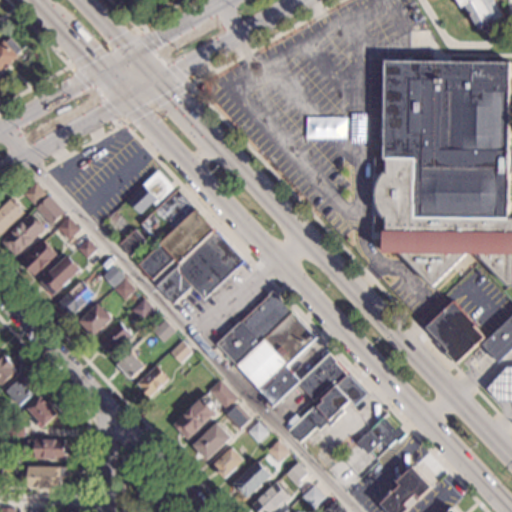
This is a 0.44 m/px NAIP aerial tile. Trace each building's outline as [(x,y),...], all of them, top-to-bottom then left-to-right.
[(492,0),(502,17),(478,30),(465,5),(461,8),(456,0),(492,0)] [(21,50),(17,54),(19,56),(0,74),(0,43),(4,40),(5,42),(10,38),(21,50)] [(510,147),(511,149),(511,167),(510,170),(510,218),(511,218),(511,286),(508,286),(477,254),(466,254),(434,287),(400,253),(382,253),(382,232),(374,233),(374,216),(383,217),(378,207),(376,195),(378,184),(384,174),(374,174),(375,157),(385,157),(385,61),(510,63),(510,147)] [(173,188),(154,206),(151,203),(140,214),(127,200),(157,171),(173,188)] [(44,194),(33,205),(22,194),(34,183),(44,194)] [(243,261),(203,300),(191,286),(172,304),(156,287),(179,264),(174,258),(152,280),(138,265),(159,245),(151,236),(130,257),(118,245),(134,230),(138,234),(143,228),(140,225),(176,190),(243,261)] [(64,213),(50,225),(35,209),(48,196),(64,213)] [(23,214),(0,235),(0,208),(10,199),(23,214)] [(44,229),(18,254),(18,253),(14,256),(1,242),(30,214),(44,229)] [(79,230),(68,240),(56,228),(67,218),(79,230)] [(96,249),(86,259),(76,248),(86,239),(96,249)] [(56,255),(33,276),(19,261),(42,240),(56,255)] [(80,270),(62,288),(61,287),(52,295),(39,282),(66,256),(80,270)] [(123,277),(112,288),(101,276),(112,266),(123,277)] [(133,290),(123,300),(113,289),(123,279),(133,290)] [(94,295),(71,317),(58,302),(81,281),(94,295)] [(316,338),(285,367),(299,382),(329,354),(336,362),(335,362),(347,376),(349,374),(367,394),(355,406),(350,400),(318,430),(315,427),(299,443),(288,431),(316,404),(297,383),(273,405),(216,344),(229,332),(272,292),(316,338)] [(153,310),(141,321),(130,310),(143,298),(153,310)] [(476,325),(474,327),(484,338),(456,364),(446,353),(448,351),(426,328),(454,302),(476,325)] [(112,319),(93,337),(79,322),(97,304),(112,319)] [(511,348),(497,363),(480,346),(511,316),(511,348)] [(175,332),(162,343),(151,331),(163,320),(175,332)] [(131,336),(110,356),(97,343),(118,322),(131,336)] [(191,352),(179,364),(169,353),(181,341),(191,352)] [(143,367),(130,379),(117,365),(130,353),(143,367)] [(14,366),(12,368),(16,371),(0,386),(0,357),(3,355),(14,366)] [(168,380),(146,400),(139,393),(142,390),(136,384),(155,366),(168,380)] [(511,368),(511,402),(498,402),(486,389),(508,368),(511,368)] [(29,382),(24,386),(32,394),(20,406),(6,392),(23,376),(29,382)] [(236,399),(226,409),(208,391),(219,381),(236,399)] [(212,400),(207,405),(214,414),(187,440),(172,425),(206,394),(212,400)] [(57,414),(40,430),(34,424),(38,420),(27,409),(40,397),(57,414)] [(249,419),(237,430),(224,416),(236,405),(249,419)] [(405,434),(397,442),(395,439),(387,447),(381,441),(367,454),(356,443),(387,414),(405,434)] [(268,433),(257,443),(246,432),(257,421),(268,433)] [(231,438),(207,461),(192,446),(216,423),(231,438)] [(23,437),(2,436),(2,431),(8,431),(8,427),(24,427),(23,437)] [(65,459),(34,459),(34,450),(27,450),(27,441),(34,441),(34,440),(65,440),(65,459)] [(289,451),(277,463),(266,451),(278,440),(289,451)] [(244,461),(224,479),(217,472),(219,469),(214,464),(231,447),(244,461)] [(271,476),(246,499),(233,484),(258,461),(271,476)] [(297,464),(307,474),(299,481),(301,483),(297,488),(285,475),(297,464)] [(66,468),(66,478),(61,478),(60,488),(28,487),(28,483),(22,483),(22,472),(29,472),(29,467),(66,468)] [(412,467),(431,487),(420,498),(416,494),(404,505),(408,509),(404,511),(387,511),(380,504),(400,486),(396,482),(412,467)] [(289,496),(273,511),(257,511),(252,506),(276,483),(289,496)] [(324,498),(312,509),(301,497),(313,486),(324,498)] [(344,511),(323,511),(334,501),(344,511)]
